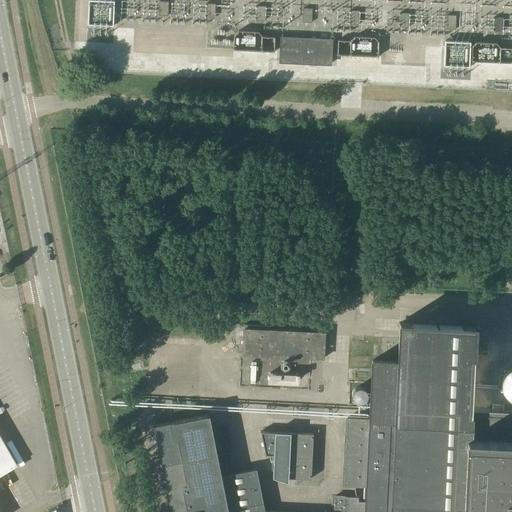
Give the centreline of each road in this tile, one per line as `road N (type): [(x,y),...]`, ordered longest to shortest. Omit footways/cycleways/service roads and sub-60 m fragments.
road 1 (unclassified): [(511,124),(12,97)]
road 2 (tertiary): [(96,511),(12,97)]
road 3 (unknown): [(343,313),(367,298),(489,321),(511,181)]
